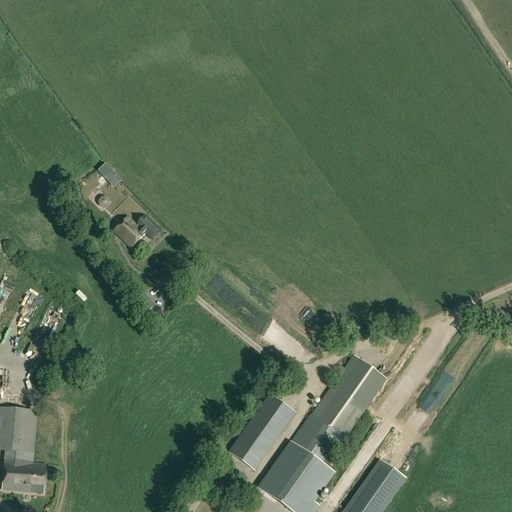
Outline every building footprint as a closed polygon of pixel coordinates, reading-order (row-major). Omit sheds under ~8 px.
[(122,181),(106,164),(98,172),(114,189),(122,181)] [(136,226),(127,217),(113,232),(131,249),(146,234),(152,240),(160,232),(145,217),(136,226)] [(16,347),(6,343),(0,358),(10,361),(16,347)] [(344,439),(365,409),(387,380),(354,355),(332,386),(312,415),(306,423),(281,459),(259,490),(279,505),(289,511),(306,511),(333,473),(324,467),(344,439)] [(255,471),(295,415),(269,396),(229,452),(255,471)] [(32,465),(37,412),(0,408),(0,451),(5,452),(1,491),(43,494),(46,466),(32,465)] [(210,466),(208,465),(200,458),(186,480),(182,485),(193,492),(210,466)] [(343,473),(346,470),(338,463),(335,466),(343,473)] [(231,469),(222,470),(217,477),(221,485),(231,485),(235,478),(231,469)] [(384,490),(379,487),(374,495),(379,498),(384,490)]
